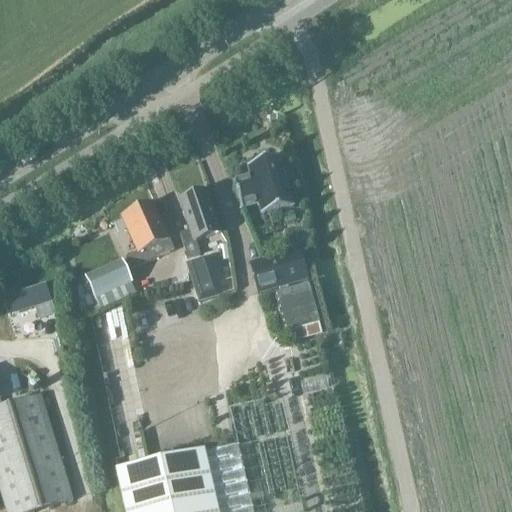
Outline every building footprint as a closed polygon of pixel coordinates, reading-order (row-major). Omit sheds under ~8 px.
[(262,217),(263,216),(267,215),(292,208),(279,159),(248,168),(251,180),(234,184),(237,196),(236,196),(237,199),(238,199),(241,210),(259,206),(261,215),(262,217)] [(180,204),(190,232),(179,236),(185,255),(184,256),(188,267),(202,263),(196,245),(221,235),(206,194),(180,204)] [(176,256),(153,205),(122,219),(138,256),(126,261),(133,275),(176,256)] [(273,295),(283,333),(319,324),(310,286),(290,291),(289,287),(308,282),(299,252),(249,266),(257,296),(285,289),(286,292),(273,295)] [(216,295),(207,261),(188,268),(197,301),(216,295)] [(124,267),(87,283),(97,305),(133,289),(124,267)] [(45,287),(5,300),(10,317),(35,309),(39,321),(54,316),(45,287)] [(121,357),(107,358),(110,399),(124,398),(121,357)] [(41,397),(0,410),(0,494),(5,511),(45,511),(73,503),(41,397)] [(252,511),(237,448),(115,476),(122,511),(252,511)]
